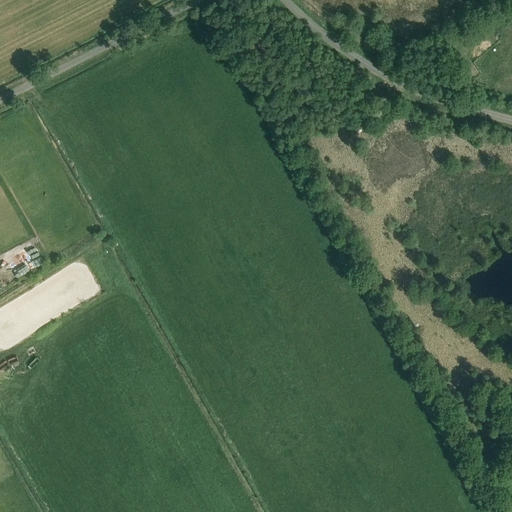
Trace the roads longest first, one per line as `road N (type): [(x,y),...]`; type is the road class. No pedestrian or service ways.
road 1 (unclassified): [(511,119),(385,76),(285,0)]
road 2 (unclassified): [(0,98),(192,0)]
